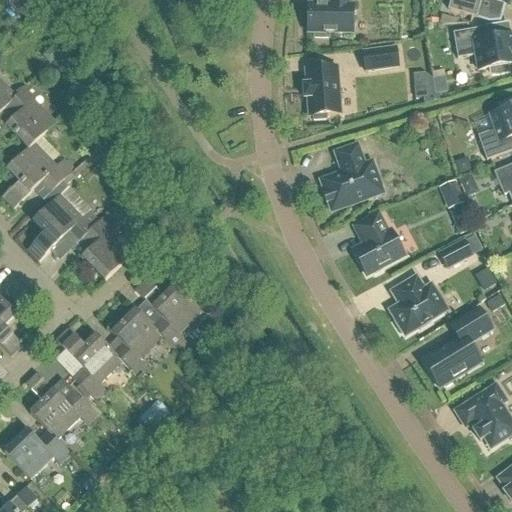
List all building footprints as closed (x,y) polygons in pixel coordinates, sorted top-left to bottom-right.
[(351,8),(351,0),(327,0),(328,6),(318,6),(318,8),(308,8),(308,36),(314,36),(314,41),(329,41),(329,36),(353,36),(353,8),(351,8)] [(451,0),(448,12),(477,20),(482,1),(509,9),(511,0),(451,0)] [(511,39),(489,43),(486,30),(453,36),(457,61),(476,58),(478,73),(490,71),(491,77),(500,77),(508,74),(507,68),(511,67),(511,39)] [(425,57),(442,59),(444,35),(428,33),(425,57)] [(366,76),(400,72),(398,51),(363,55),(366,76)] [(0,72),(3,70),(0,66),(0,116),(8,109),(17,99),(0,81),(0,72)] [(341,117),(337,70),(305,73),(306,87),(303,87),(304,101),(307,101),(309,119),(313,119),(313,123),(326,122),(326,118),(341,117)] [(436,96),(445,94),(442,78),(433,79),(436,96)] [(35,145),(36,146),(56,126),(34,103),(42,95),(31,85),(17,99),(8,109),(17,118),(6,128),(29,151),(35,145)] [(426,88),(414,89),(415,101),(427,100),(426,88)] [(511,103),(507,104),(500,108),(502,114),(490,118),(495,133),(478,139),(486,163),(511,154),(511,103)] [(81,124),(82,136),(92,135),(91,123),(81,124)] [(57,168),(36,146),(35,145),(29,151),(7,172),(19,184),(3,200),(14,212),(41,185),(51,196),(59,188),(75,172),(65,161),(57,168)] [(364,168),(357,148),(335,156),(342,176),(321,184),(326,199),(324,199),(326,207),(328,206),(332,215),(383,197),(372,165),(364,168)] [(467,160),(454,164),(459,177),(471,173),(467,160)] [(508,195),(511,205),(511,167),(494,175),(503,197),(508,195)] [(471,179),(459,184),(466,201),(478,196),(471,179)] [(124,180),(118,186),(126,194),(132,188),(124,180)] [(448,215),(464,209),(455,186),(439,192),(448,215)] [(51,196),(46,201),(52,207),(61,198),(65,194),(59,188),(51,196)] [(46,237),(29,254),(40,265),(58,248),(68,238),(69,239),(77,248),(84,241),(84,240),(100,224),(90,214),(83,221),(61,198),(52,207),(34,225),(46,237)] [(84,240),(84,241),(93,250),(83,261),(106,284),(133,257),(111,235),(118,228),(107,217),(100,224),(84,240)] [(388,236),(378,217),(354,230),(364,248),(354,254),(367,279),(372,276),(375,277),(382,273),(383,270),(404,259),(391,234),(388,236)] [(440,257),(448,274),(474,261),(466,244),(440,257)] [(502,268),(495,272),(501,285),(508,281),(502,268)] [(424,293),(416,280),(392,295),(400,308),(390,314),(396,324),(394,325),(401,336),(403,335),(405,339),(419,331),(420,333),(431,326),(429,324),(447,313),(431,289),(424,293)] [(163,321),(154,330),(153,331),(161,339),(161,340),(175,355),(187,343),(179,336),(202,314),(176,287),(162,300),(146,284),(136,294),(163,321)] [(17,317),(0,299),(0,346),(10,357),(21,346),(5,329),(17,317)] [(492,316),(505,309),(500,299),(486,307),(492,316)] [(447,390),(452,387),(453,383),(481,366),(470,347),(492,333),(479,311),(450,329),(458,342),(422,364),(440,392),(443,390),(447,390)] [(154,330),(138,314),(136,312),(112,335),(123,346),(113,355),(122,364),(121,365),(136,379),(147,369),(139,361),(161,340),(161,339),(153,331),(154,330)] [(113,355),(96,337),(83,351),(67,335),(57,345),(83,371),(72,381),(96,405),(107,393),(100,386),(121,365),(122,364),(113,355)] [(30,416),(47,434),(48,433),(56,442),(57,441),(79,420),(86,427),(97,417),(75,394),(63,406),(37,378),(26,389),(41,405),(30,416)] [(511,424),(511,425),(501,408),(506,404),(496,388),(455,414),(465,431),(474,425),(478,431),(473,434),(480,444),(484,441),(491,452),(509,440),(510,443),(511,442),(511,424)] [(48,433),(47,434),(38,443),(28,433),(4,456),(30,482),(53,459),(60,467),(72,456),(57,441),(56,442),(48,433)] [(511,470),(498,482),(506,493),(504,495),(511,504),(511,470)] [(26,511),(37,502),(27,491),(5,511),(26,511)]
